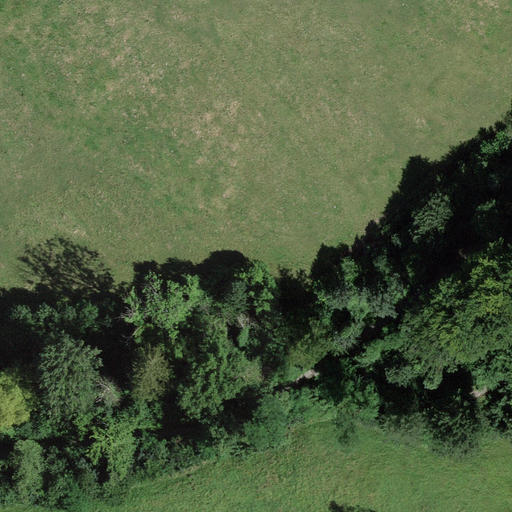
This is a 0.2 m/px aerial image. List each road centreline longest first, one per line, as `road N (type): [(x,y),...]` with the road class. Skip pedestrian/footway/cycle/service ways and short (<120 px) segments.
road 1 (track): [(0,454),(93,442),(299,381),(511,232)]
road 2 (track): [(316,370),(355,400),(400,405),(511,381)]
